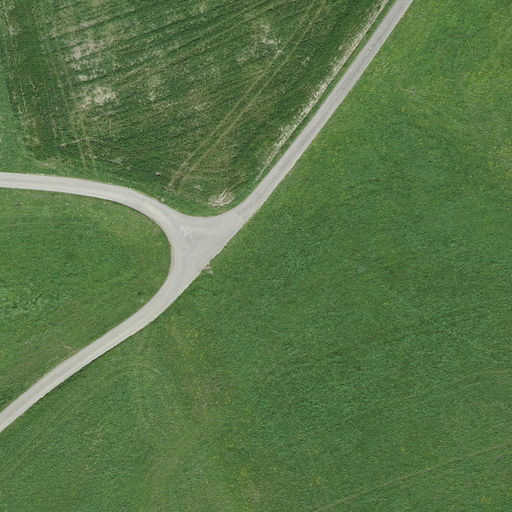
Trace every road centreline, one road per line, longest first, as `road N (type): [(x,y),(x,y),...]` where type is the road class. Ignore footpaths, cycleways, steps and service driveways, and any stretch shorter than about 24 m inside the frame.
road 1 (unclassified): [(206,250),(319,120),(404,0)]
road 2 (residential): [(0,423),(149,310),(206,250)]
road 3 (unclassified): [(0,181),(119,193),(206,250)]
